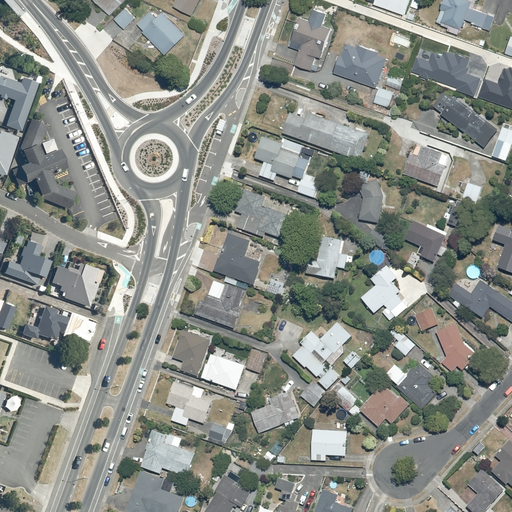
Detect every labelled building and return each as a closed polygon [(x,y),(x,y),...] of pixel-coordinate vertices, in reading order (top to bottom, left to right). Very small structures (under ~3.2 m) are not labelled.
[(96,0),(111,16),(128,0),(127,0),(96,0)] [(179,0),(176,6),(194,16),(202,0),(179,0)] [(374,0),(373,4),(404,15),(409,0),(374,0)] [(421,0),(411,0),(410,5),(418,9),(421,0)] [(476,0),(443,0),(433,26),(459,36),(464,22),(490,31),(495,15),(473,9),(476,0)] [(136,17),(126,7),(115,18),(125,28),(136,17)] [(316,73),(331,29),(322,26),(326,15),(313,9),(309,20),(299,16),(288,47),(299,51),(293,66),(316,73)] [(138,25),(166,54),(186,35),(165,12),(159,18),(153,12),(138,25)] [(387,58),(346,43),(335,74),(376,88),(387,58)] [(478,54),(459,48),(448,82),(466,88),(467,84),(487,91),(493,73),(474,66),(478,54)] [(389,74),(386,84),(403,89),(406,79),(389,74)] [(6,126),(22,132),(39,84),(23,78),(21,83),(1,77),(0,78),(0,95),(15,101),(6,126)] [(395,90),(379,85),(375,102),(390,106),(395,90)] [(498,130),(454,97),(441,115),(485,149),(498,130)] [(290,113),(282,134),(360,161),(369,134),(308,113),(306,118),(290,113)] [(511,147),(511,123),(505,120),(492,156),(507,162),(511,147)] [(13,172),(19,186),(35,181),(42,198),(71,210),(77,193),(58,185),(54,176),(68,170),(61,150),(46,157),(41,146),(48,127),(33,121),(21,149),(29,164),(13,172)] [(0,175),(7,176),(19,139),(2,132),(0,135),(0,175)] [(282,144),(263,136),(254,159),(273,166),(271,172),(291,180),(293,177),(303,180),(309,161),(280,150),(282,144)] [(419,156),(411,153),(403,175),(439,188),(446,167),(439,165),(443,154),(422,146),(419,156)] [(384,196),(377,179),(358,188),(363,199),(359,220),(379,224),(384,196)] [(484,186),(469,181),(463,200),(482,206),(485,196),(481,195),(484,186)] [(266,197),(243,189),(235,212),(242,215),(236,229),(264,239),(266,234),(281,239),(289,216),(263,207),(266,197)] [(446,237),(414,221),(405,240),(423,249),(420,256),(434,263),(446,237)] [(296,226),(289,223),(285,235),(292,237),(296,226)] [(511,230),(498,225),(493,241),(505,245),(497,268),(511,273),(511,230)] [(374,226),(366,235),(381,248),(389,239),(374,226)] [(251,241),(229,233),(215,272),(254,286),(262,263),(245,257),(251,241)] [(344,241),(322,236),(318,262),(309,261),(306,275),(335,280),(338,268),(346,270),(348,256),(341,254),(344,241)] [(5,274),(38,285),(41,278),(47,280),(52,262),(40,258),(43,247),(29,242),(21,266),(9,261),(5,274)] [(98,270),(80,264),(77,272),(58,266),(51,283),(61,286),(59,291),(65,293),(63,299),(89,307),(97,285),(94,284),(98,270)] [(377,286),(361,298),(374,314),(384,306),(391,312),(403,302),(397,295),(401,292),(392,283),(398,278),(387,266),(371,279),(377,286)] [(273,277),(268,291),(282,296),(287,283),(273,277)] [(319,284),(310,281),(307,288),(317,291),(319,284)] [(457,284),(449,296),(483,319),(490,307),(511,322),(511,301),(481,281),(473,294),(457,284)] [(200,301),(195,315),(234,330),(242,307),(240,307),(245,291),(226,284),(221,299),(208,295),(204,303),(200,301)] [(17,304),(4,300),(0,310),(0,326),(8,329),(17,304)] [(416,313),(416,314),(423,331),(441,324),(434,306),(416,313)] [(27,325),(24,335),(38,340),(39,336),(56,342),(59,333),(90,343),(96,325),(58,313),(59,311),(47,307),(38,329),(27,325)] [(294,355),(317,377),(326,368),(323,365),(353,336),(338,322),(321,340),(312,332),(301,343),(303,346),(294,355)] [(391,334),(388,338),(408,356),(418,343),(397,324),(389,333),(391,334)] [(456,324),(437,332),(447,357),(442,363),(452,373),(457,367),(463,371),(471,362),(468,360),(475,353),(464,345),(456,324)] [(211,340),(184,331),(174,358),(185,362),(182,370),(199,377),(211,340)] [(268,355),(253,350),(247,368),(261,373),(268,355)] [(354,350),(345,360),(354,370),(364,360),(354,350)] [(246,366),(214,354),(209,367),(212,369),(208,381),(237,391),(246,366)] [(418,363),(397,387),(422,410),(438,392),(430,385),(436,378),(418,363)] [(327,391),(317,381),(315,379),(300,393),(312,405),(327,391)] [(196,389),(175,382),(168,404),(178,408),(173,421),(189,427),(191,419),(205,424),(213,402),(194,396),(196,389)] [(383,385),(360,410),(379,428),(386,419),(392,425),(409,406),(383,385)] [(345,386),(340,391),(356,405),(360,399),(345,386)] [(273,405),(253,413),(260,433),(302,418),(292,392),(271,400),(273,405)] [(227,446),(237,422),(228,418),(225,425),(215,421),(208,438),(227,446)] [(348,432),(313,430),(312,461),(326,462),(326,456),(346,457),(348,432)] [(149,451),(143,467),(162,474),(164,469),(188,477),(196,454),(165,443),(168,436),(155,431),(147,450),(149,451)] [(511,443),(510,441),(495,457),(501,462),(494,470),(511,486),(511,443)] [(484,511),(504,490),(482,469),(468,485),(478,494),(467,507),(471,511),(484,511)] [(166,480),(143,471),(127,511),(179,511),(185,498),(162,490),(166,480)] [(253,492),(226,475),(216,492),(219,494),(207,511),(237,511),(234,510),(237,504),(243,507),(253,492)] [(298,511),(294,511),(299,496),(293,494),(297,484),(281,479),(277,488),(284,491),(281,498),(284,500),(279,511),(278,511),(276,511),(275,511),(298,511)] [(323,489),(314,511),(351,511),(353,509),(337,503),(339,495),(323,489)]
